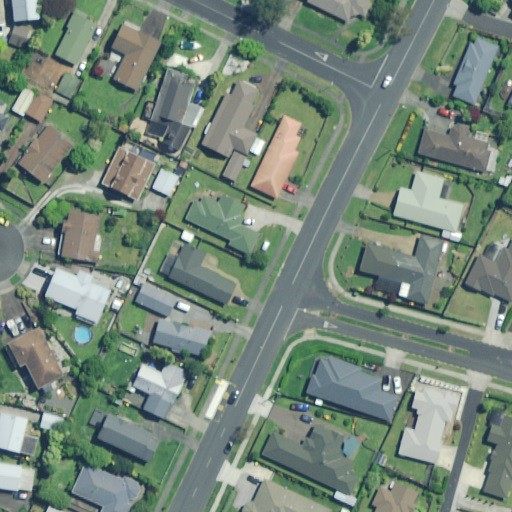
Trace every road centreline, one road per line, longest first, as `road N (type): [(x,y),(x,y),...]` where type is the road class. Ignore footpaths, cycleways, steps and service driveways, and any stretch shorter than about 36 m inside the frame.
road 1 (residential): [(284,303),(511,365)]
road 2 (tertiary): [(386,95),(284,303)]
road 3 (tertiary): [(284,303),(185,511)]
road 4 (residential): [(386,95),(193,0)]
